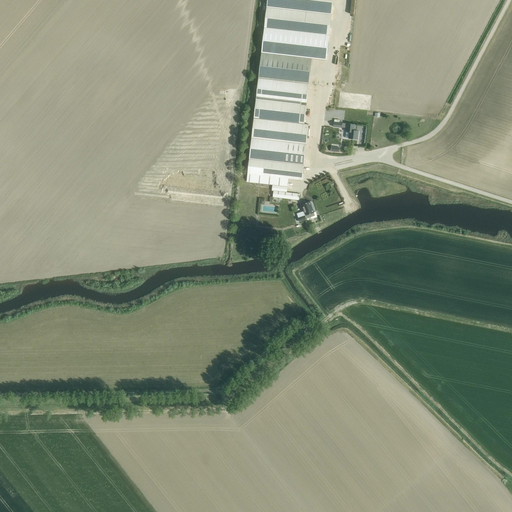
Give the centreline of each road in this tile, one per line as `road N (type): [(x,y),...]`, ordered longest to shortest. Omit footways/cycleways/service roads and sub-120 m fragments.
road 1 (track): [(511,333),(348,302),(302,341),(269,349),(219,388),(0,394)]
road 2 (unclassified): [(511,202),(368,155),(433,132),(508,0)]
